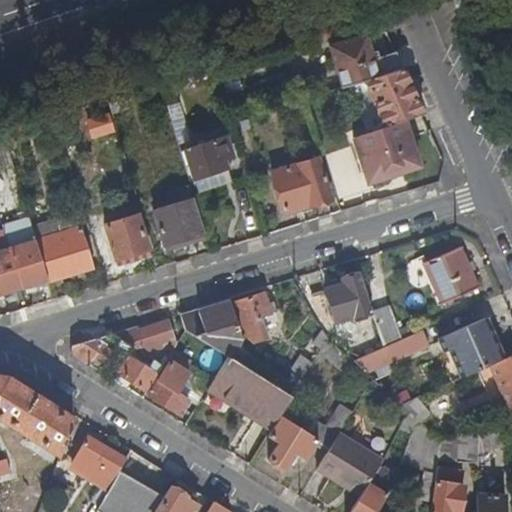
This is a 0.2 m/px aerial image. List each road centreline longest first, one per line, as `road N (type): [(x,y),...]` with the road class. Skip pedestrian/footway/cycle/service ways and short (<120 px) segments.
road 1 (residential): [(24,333),(489,191)]
road 2 (residential): [(278,511),(36,352),(24,333)]
road 3 (residential): [(416,23),(489,191)]
